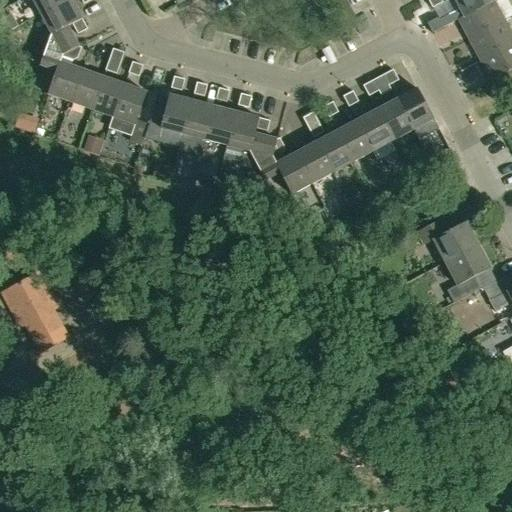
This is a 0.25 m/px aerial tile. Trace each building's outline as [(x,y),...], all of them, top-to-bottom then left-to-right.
[(32,0),(40,15),(68,0),(32,0)] [(71,0),(68,0),(40,15),(51,35),(67,26),(68,27),(72,24),(82,19),(71,0)] [(441,0),(427,0),(432,8),(443,3),(441,0)] [(463,17),(494,1),(493,0),(454,0),(463,17)] [(469,40),(505,21),(494,1),(463,17),(458,20),(469,40)] [(438,18),(427,24),(432,33),(443,28),(438,18)] [(82,19),(72,24),(78,35),(87,29),(82,19)] [(479,61),(511,43),(511,34),(505,21),(469,40),(479,61)] [(51,35),(40,66),(56,72),(60,62),(60,63),(62,57),(63,55),(78,47),(68,27),(67,26),(51,35)] [(511,43),(479,61),(491,81),(511,69),(511,43)] [(81,48),(78,47),(63,55),(62,57),(73,61),(78,58),(81,48)] [(31,60),(39,63),(43,52),(35,49),(31,60)] [(113,49),(109,60),(120,64),(124,53),(113,49)] [(109,60),(105,70),(117,74),(120,64),(109,60)] [(81,70),(60,63),(60,62),(56,72),(48,95),(70,103),(81,70)] [(143,66),(132,62),(128,73),(139,77),(143,66)] [(91,110),(103,77),(81,70),(70,103),(91,110)] [(393,70),(383,75),(388,86),(398,81),(393,70)] [(113,118),(124,85),(103,77),(91,110),(113,118)] [(185,80),(174,77),(171,89),(182,91),(185,80)] [(373,81),(363,86),(368,97),(378,91),(373,81)] [(207,86),(197,83),(194,94),(205,97),(207,86)] [(124,85),(113,118),(135,126),(147,93),(124,85)] [(230,91),(219,88),(216,100),(227,103),(230,91)] [(396,100),(412,130),(433,119),(417,89),(396,100)] [(352,91),(343,97),(348,107),(358,102),(352,91)] [(252,97),(241,94),(238,106),(249,109),(252,97)] [(183,135),(192,101),(169,95),(160,129),(183,135)] [(392,141),(412,130),(396,100),(376,110),(392,141)] [(205,141),(214,107),(192,101),(183,135),(205,141)] [(332,102),(322,108),(328,118),(338,113),(332,102)] [(227,146),(236,113),(214,107),(205,141),(227,146)] [(372,152),(392,141),(376,110),(356,121),(372,152)] [(313,112),(302,118),(308,128),(318,122),(313,112)] [(259,118),(236,113),(227,146),(224,160),(252,167),(251,172),(261,175),(249,152),(250,152),(254,134),(255,134),(256,129),(259,118)] [(270,121),(259,118),(256,129),(267,132),(270,121)] [(352,163),(372,152),(356,121),(336,132),(352,163)] [(318,122),(308,128),(313,138),(324,133),(318,122)] [(332,173),(352,163),(336,132),(316,143),(332,173)] [(265,181),(280,173),(275,164),(276,164),(273,159),(272,157),(277,140),(255,134),(254,134),(250,152),(249,152),(261,175),(265,181)] [(83,150),(99,156),(102,148),(105,141),(102,140),(88,135),(83,150)] [(279,138),(277,140),(272,157),(273,159),(283,154),(285,148),(279,138)] [(312,184),(332,173),(316,143),(295,153),(312,184)] [(291,195),(312,184),(295,153),(276,164),(275,164),(280,173),(291,195)] [(359,193),(347,199),(349,204),(351,207),(363,200),(359,193)] [(345,196),(338,199),(343,207),(349,204),(347,199),(345,196)] [(445,263),(478,245),(466,223),(449,231),(443,219),(416,233),(423,246),(433,241),(445,263)] [(478,245),(445,263),(457,286),(447,291),(454,304),(480,290),(474,277),(490,268),(478,245)] [(98,267),(76,278),(85,298),(108,287),(98,267)] [(511,274),(511,273),(487,286),(493,298),(489,300),(494,309),(502,304),(507,306),(511,302),(511,274)] [(20,287),(6,294),(22,324),(26,321),(41,349),(64,337),(49,309),(53,307),(37,277),(23,285),(22,283),(19,285),(20,287)] [(429,312),(420,306),(414,315),(423,321),(429,312)] [(448,331),(445,315),(431,318),(435,334),(448,331)]
